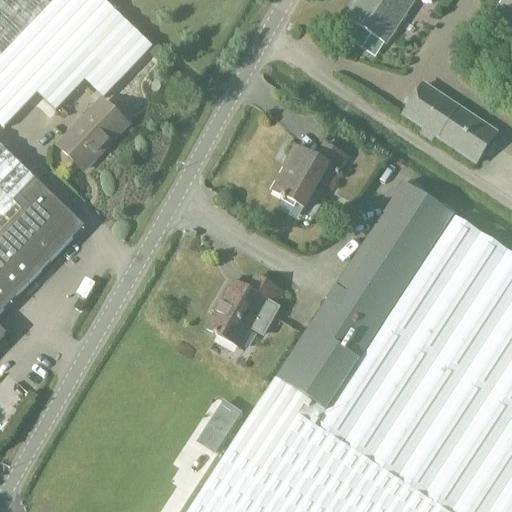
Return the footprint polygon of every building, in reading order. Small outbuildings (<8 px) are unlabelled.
[(84,83),(103,101),(153,48),(102,0),(0,0),(0,125),(5,129),(37,95),(56,113),(84,83)] [(349,19),(386,44),(414,0),(361,0),(359,4),(356,1),(349,12),(352,14),(349,19)] [(511,0),(504,0),(496,14),(511,24),(511,0)] [(405,116),(425,130),(422,134),(433,141),(436,137),(477,164),(497,134),(424,86),(405,116)] [(102,104),(59,149),(83,172),(126,127),(102,104)] [(0,341),(5,336),(0,331),(0,315),(84,228),(0,146),(0,341)] [(303,211),(319,183),(329,189),(347,159),(323,146),(315,160),(297,149),(272,193),(303,211)] [(308,329),(276,379),(191,511),(511,511),(511,257),(403,184),(309,330),(308,329)] [(239,348),(265,301),(272,305),(281,291),(256,277),(248,291),(233,282),(206,329),(239,348)]
